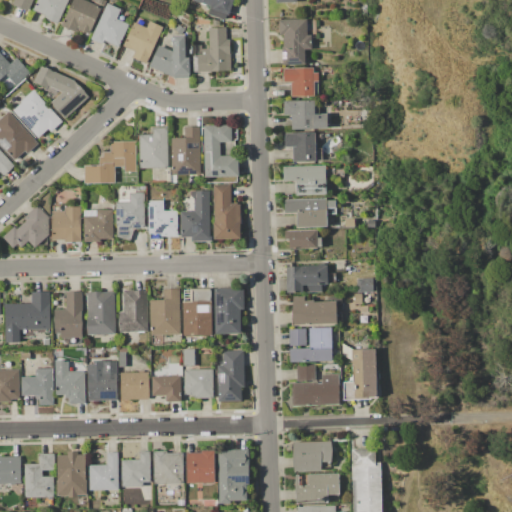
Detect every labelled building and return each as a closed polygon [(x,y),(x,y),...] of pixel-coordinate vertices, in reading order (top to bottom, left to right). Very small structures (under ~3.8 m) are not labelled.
[(33,0),(28,12),(13,4),(15,0),(33,0)] [(33,10),(37,0),(68,0),(58,23),(45,17),(46,16),(33,10)] [(65,18),(74,0),(84,0),(90,3),(91,0),(104,0),(106,1),(98,18),(97,18),(90,34),(78,29),(76,32),(63,26),(67,19),(65,18)] [(232,0),(229,15),(226,14),(225,19),(208,14),(210,9),(204,8),(205,5),(200,4),(201,2),(193,0),(232,0)] [(92,38),(107,3),(121,10),(117,19),(129,24),(119,46),(106,41),(104,44),(92,38)] [(279,20),(308,19),(308,35),(313,35),(313,48),(306,49),(307,64),(284,65),(283,35),(279,35),(279,20)] [(124,46),(134,23),(146,28),(149,21),(163,27),(147,65),(132,58),(135,51),(124,46)] [(178,24),(185,30),(182,35),(174,29),(178,24)] [(208,28),(226,27),(227,40),(230,40),(232,71),(194,73),(193,46),(202,45),(202,49),(209,49),(208,28)] [(149,66),(158,45),(173,51),(172,35),(185,35),(186,56),(190,56),(191,77),(174,77),(149,66)] [(0,54),(4,59),(7,56),(12,62),(17,58),(30,73),(16,85),(7,74),(0,79),(0,54)] [(50,103),(62,92),(34,82),(41,65),(76,80),(90,96),(65,119),(50,103)] [(283,69),(314,68),(314,73),(319,73),(319,81),(319,96),(291,97),(291,82),(284,82),(283,69)] [(12,110),(21,102),(20,102),(34,90),(62,121),(50,132),(48,129),(38,138),(12,110)] [(284,102),(314,101),(315,114),(326,114),(327,129),(292,130),(291,115),(284,115),(284,102)] [(0,119),(9,112),(38,144),(28,153),(25,150),(14,159),(0,143),(0,119)] [(204,126),(231,126),(232,142),(220,142),(221,155),(239,155),(239,175),(204,175),(204,168),(203,168),(203,158),(204,158),(204,148),(203,148),(203,134),(204,134),(204,126)] [(171,138),(185,138),(185,127),(200,127),(201,175),(172,175),(171,138)] [(139,135),(152,135),(152,128),(167,128),(168,166),(139,167),(139,135)] [(285,133),(315,132),(316,148),(322,148),(322,159),(316,159),(316,161),(309,161),(308,162),(299,162),(298,161),(293,162),(293,147),(286,147),(285,133)] [(111,142),(135,142),(136,172),(124,172),(124,166),(114,167),(114,183),(85,184),(84,165),(99,165),(99,156),(103,156),(102,152),(111,152),(111,142)] [(0,151),(14,166),(3,176),(0,173),(0,151)] [(282,167),(326,165),(327,195),(295,196),(295,180),(283,181),(282,167)] [(213,185),(232,185),(232,203),(238,203),(238,204),(241,204),(242,239),(214,239),(213,185)] [(181,212),(183,212),(183,196),(191,196),(191,191),(210,191),(210,236),(212,236),(212,241),(191,241),(191,237),(181,237),(181,212)] [(116,202),(118,202),(118,198),(130,198),(130,193),(144,193),(145,228),(140,228),(140,230),(132,230),(131,242),(117,237),(116,202)] [(285,199),(327,198),(327,200),(336,200),(337,213),(327,214),(328,226),(297,227),(297,213),(285,213),(285,199)] [(148,201),(163,201),(164,211),(178,211),(178,236),(163,236),(163,239),(149,239),(148,201)] [(2,237),(14,226),(17,229),(29,219),(26,216),(38,205),(49,218),(49,234),(34,248),(29,241),(21,248),(17,244),(12,249),(2,237)] [(52,211),(64,211),(64,207),(81,207),(81,241),(64,241),(64,240),(53,240),(52,211)] [(84,210),(113,210),(113,239),(101,239),(101,242),(84,242),(84,210)] [(285,230),(317,229),(318,237),(322,237),(323,246),(318,247),(318,248),(290,249),(290,239),(286,239),(285,230)] [(286,267),(302,267),(302,266),(327,265),(328,273),(336,273),(336,280),(328,280),(328,284),(322,284),(322,292),(286,293),(286,267)] [(356,279),(374,278),(374,292),(356,292),(356,279)] [(214,289),(243,288),(243,308),(241,308),(241,334),(214,334),(214,289)] [(163,335),(150,335),(150,300),(164,300),(164,289),(179,289),(180,334),(163,334),(163,335)] [(124,291),(148,290),(148,331),(145,331),(145,334),(137,334),(137,331),(128,331),(128,335),(123,335),(123,331),(119,331),(118,312),(124,312),(124,291)] [(182,302),(192,302),(192,290),(212,290),(213,336),(182,336),(182,302)] [(5,304),(32,304),(32,292),(50,292),(51,329),(34,329),(34,338),(20,338),(20,343),(5,343),(5,304)] [(54,310),(66,310),(66,292),(82,292),(83,313),(81,313),(82,343),(66,343),(66,339),(60,339),(60,333),(55,333),(54,310)] [(88,293),(115,292),(115,334),(86,334),(86,317),(88,317),(88,293)] [(354,294),(362,294),(363,304),(354,304),(354,294)] [(291,308),(293,308),(292,297),(305,297),(305,301),(314,300),(314,302),(337,301),(337,312),(343,312),(343,320),(337,320),(337,324),(291,325),(291,308)] [(289,362),(289,348),(309,348),(308,328),(333,328),(333,361),(289,362)] [(289,329),(306,329),(306,346),(289,346),(289,329)] [(343,344),(353,350),(377,350),(377,397),(370,397),(370,399),(343,400),(343,382),(352,382),(352,360),(343,355),(343,344)] [(183,345),(194,345),(195,370),(213,370),(213,398),(196,398),(196,395),(185,395),(184,370),(183,370),(183,345)] [(217,366),(223,365),(223,350),(244,350),(245,387),(242,387),(242,401),(218,402),(217,366)] [(118,352),(126,352),(126,367),(118,367),(118,352)] [(55,360),(64,360),(64,362),(69,362),(69,371),(84,371),(85,404),(69,404),(68,398),(65,398),(65,395),(56,395),(55,360)] [(88,365),(93,365),(93,360),(103,360),(103,361),(117,361),(117,399),(88,400),(88,365)] [(292,383),(297,383),(297,365),(316,365),(316,383),(322,382),(322,374),(339,374),(340,405),(292,406),(292,383)] [(0,369),(19,369),(20,399),(11,399),(11,402),(0,402),(0,369)] [(21,377),(36,377),(36,369),(53,369),(53,406),(41,406),(41,396),(21,396),(21,377)] [(121,373),(139,372),(139,370),(144,370),(144,372),(149,372),(149,399),(121,400),(121,373)] [(152,377),(181,377),(181,390),(180,390),(180,401),(166,402),(166,396),(152,396),(152,377)] [(294,442),(332,442),(332,462),(328,462),(328,465),(322,465),(322,471),(294,471),(294,442)] [(352,511),(352,449),(374,449),(374,462),(381,462),(381,511),(352,511)] [(186,453),(201,453),(201,450),(214,450),(215,483),(187,483),(186,453)] [(218,450),(248,450),(248,485),(246,485),(246,501),(230,501),(230,504),(218,504),(218,450)] [(57,455),(67,455),(67,451),(78,451),(78,455),(86,455),(86,466),(85,466),(85,480),(86,480),(86,497),(58,497),(57,455)] [(121,460),(140,460),(140,452),(150,451),(150,482),(143,482),(143,486),(122,487),(121,460)] [(154,451),(167,451),(167,453),(183,453),(183,484),(154,484),(154,451)] [(89,465),(107,465),(107,453),(118,452),(118,489),(89,489),(89,465)] [(25,464),(39,464),(39,454),(54,453),(54,462),(56,462),(56,471),(43,471),(43,477),(54,476),(54,497),(25,498),(25,464)] [(0,457),(21,457),(21,484),(0,484),(0,457)] [(296,475),(340,474),(340,495),(328,495),(328,504),(297,505),(296,475)] [(89,498),(101,498),(101,510),(89,510),(89,498)] [(202,499),(218,499),(218,507),(202,507),(202,499)]
